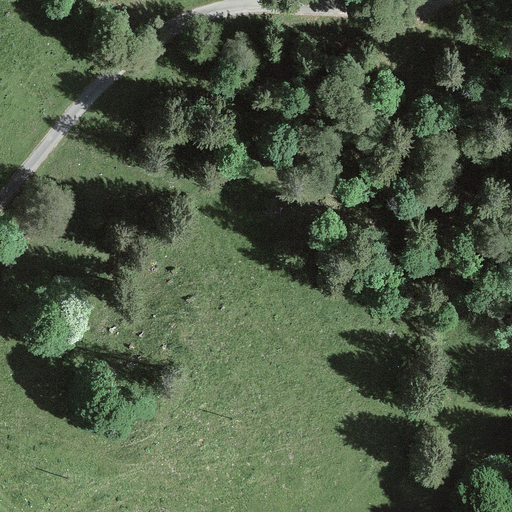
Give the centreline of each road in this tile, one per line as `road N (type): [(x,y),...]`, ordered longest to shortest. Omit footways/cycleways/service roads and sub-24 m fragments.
road 1 (unclassified): [(0,204),(99,92),(176,27),(249,7),(367,8),(414,0)]
road 2 (track): [(147,45),(170,79),(264,137)]
